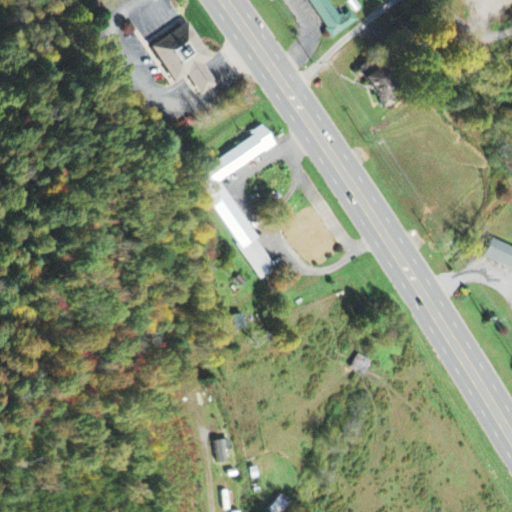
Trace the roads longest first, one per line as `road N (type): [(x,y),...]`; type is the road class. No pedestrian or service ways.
road 1 (trunk): [(511,438),(417,281),(221,0)]
road 2 (residential): [(290,95),(397,3)]
